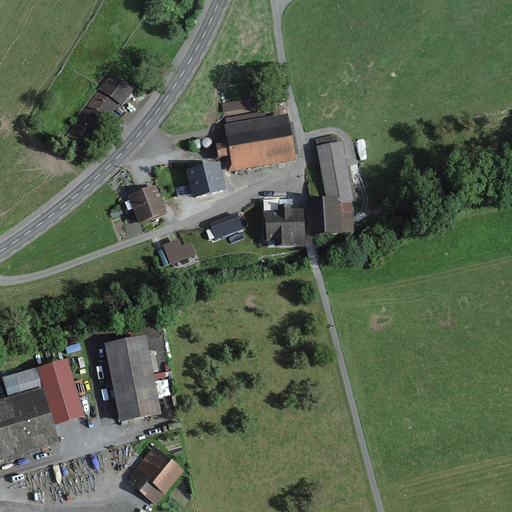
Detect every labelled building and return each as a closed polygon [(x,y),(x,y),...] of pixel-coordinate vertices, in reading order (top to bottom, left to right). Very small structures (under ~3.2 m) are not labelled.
[(134,90),(110,73),(64,138),(85,153),(119,104),(122,106),(134,90)] [(259,97),(222,104),(223,113),(261,107),(259,97)] [(226,119),(227,126),(266,118),(264,112),(226,119)] [(297,162),(289,114),(266,118),(227,126),(225,126),(226,131),(220,132),(223,145),(216,146),(219,161),(224,160),(227,174),(297,162)] [(337,136),(316,140),(327,199),(338,199),(338,203),(352,203),(354,203),(343,143),(339,143),(337,136)] [(219,163),(187,171),(194,200),(226,192),(219,163)] [(168,215),(157,186),(128,197),(139,226),(168,215)] [(327,199),(307,200),(309,237),(343,235),(343,234),(354,233),(352,203),(338,203),(338,199),(327,199)] [(275,248),(306,247),(304,210),(291,211),(291,206),(280,206),(279,200),(263,201),(264,217),(265,217),(267,242),(275,242),(275,248)] [(237,214),(209,224),(216,241),(243,230),(237,214)] [(163,246),(170,266),(197,257),(192,243),(182,247),(180,240),(163,246)] [(107,346),(121,419),(156,412),(141,339),(107,346)] [(39,391),(0,403),(0,458),(54,442),(39,391)] [(178,472),(151,450),(135,469),(163,491),(178,472)]
